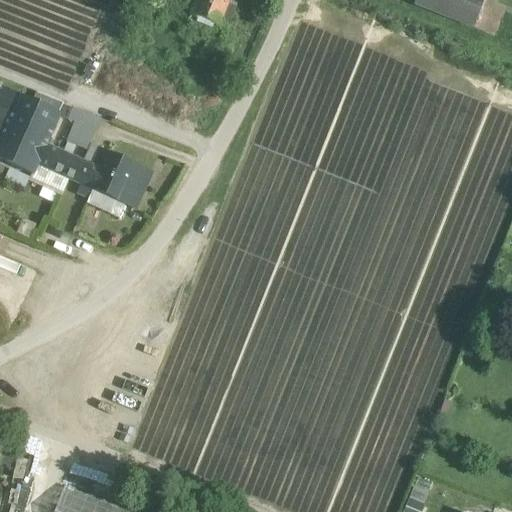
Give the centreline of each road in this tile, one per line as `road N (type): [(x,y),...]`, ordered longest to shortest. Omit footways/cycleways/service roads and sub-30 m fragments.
road 1 (unclassified): [(0,358),(112,293),(174,238),(296,0)]
road 2 (unclassified): [(267,511),(0,410)]
